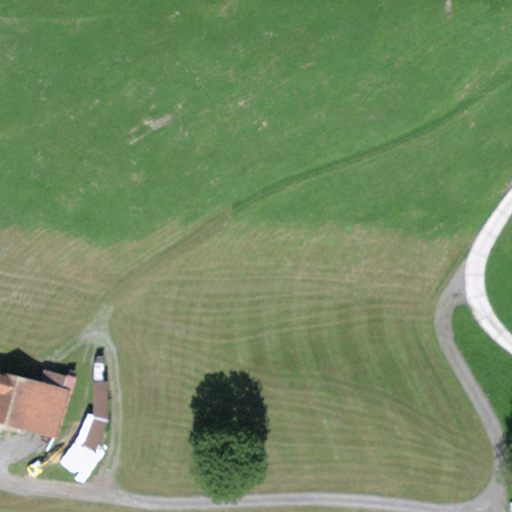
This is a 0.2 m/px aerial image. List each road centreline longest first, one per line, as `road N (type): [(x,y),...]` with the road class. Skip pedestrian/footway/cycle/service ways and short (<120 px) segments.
road 1 (track): [(107,338),(117,301),(192,233),(289,174),(440,122),(511,71)]
road 2 (track): [(463,511),(306,496),(170,503),(0,481)]
road 3 (track): [(471,278),(450,294),(439,330),(499,435),(503,469),(487,504)]
road 4 (track): [(105,492),(125,405),(121,354),(107,338),(89,335),(51,363)]
road 5 (unclassified): [(511,343),(475,305),(471,278),(511,197)]
